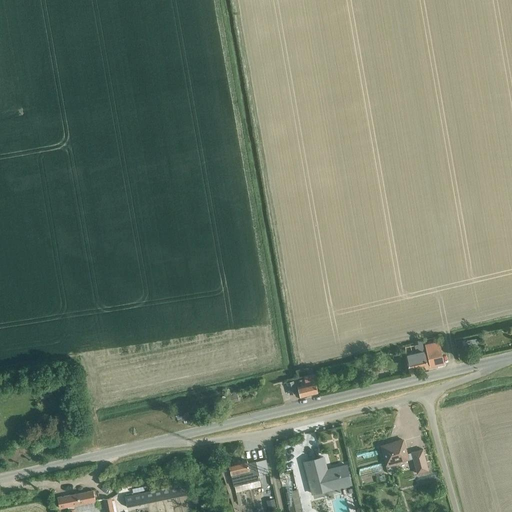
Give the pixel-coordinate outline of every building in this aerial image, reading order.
[(465,340),(462,340),(463,346),(466,346),(466,345),(477,343),(477,338),(465,340)] [(412,354),(406,356),(409,371),(428,366),(422,339),(417,340),(418,344),(414,345),(416,350),(411,351),(412,354)] [(425,342),(427,348),(431,366),(444,363),(438,339),(425,342)] [(307,368),(308,376),(304,377),(306,385),(298,387),(300,396),(318,392),(312,367),(307,368)] [(293,381),(287,382),(290,394),(296,393),(293,381)] [(226,394),(228,402),(240,400),(238,392),(226,394)] [(423,449),(416,451),(411,452),(407,453),(404,440),(402,439),(393,442),(394,443),(382,446),(381,448),(386,466),(388,465),(389,466),(394,465),(395,463),(413,458),(417,473),(429,470),(423,449)] [(304,462),(312,494),(351,484),(346,465),(326,470),(323,457),(304,462)] [(261,480),(259,475),(256,461),(248,463),(247,460),(229,464),(231,475),(234,486),(261,480)] [(146,492),(125,496),(127,507),(187,494),(185,484),(158,490),(146,492)] [(285,492),(289,511),(301,511),(297,489),(285,492)] [(80,505),(95,501),(93,491),(57,498),(60,510),(62,510),(62,507),(79,504),(80,505)] [(103,500),(105,511),(113,511),(111,498),(103,500)]
